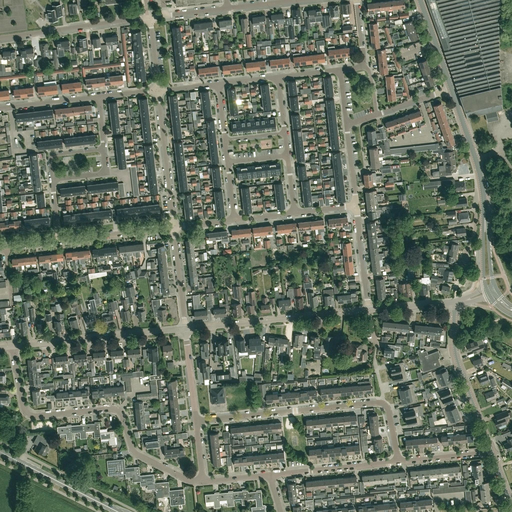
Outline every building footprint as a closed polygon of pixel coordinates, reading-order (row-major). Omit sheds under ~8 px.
[(89,13),(86,0),(72,0),(74,3),(69,4),(70,14),(78,13),(77,8),(84,7),(85,14),(89,13)] [(426,0),(434,22),(444,51),(460,98),(467,117),(469,117),(485,113),(496,111),(503,109),(501,102),(502,102),(499,70),(499,61),(498,21),(499,13),(500,0),(426,0)] [(343,14),(351,13),(350,4),(342,5),(343,14)] [(60,5),(53,6),(53,9),(48,10),(49,13),(46,14),(46,19),(49,19),(50,21),(57,20),(57,16),(62,15),(60,5)] [(329,6),(330,15),(326,15),(328,25),(332,25),(331,17),(339,16),(337,5),(329,6)] [(301,17),(300,9),(293,10),(294,18),(291,19),(287,19),(288,27),(289,27),(290,39),(291,42),(295,42),(295,38),(293,23),(302,22),(302,17),(301,17)] [(328,25),(326,15),(322,16),(321,9),(315,10),(316,17),(316,22),(322,21),(323,27),(328,26),(328,25)] [(316,22),(316,17),(315,10),(308,11),(309,17),(305,18),(306,29),(311,28),(310,22),(313,22),(316,22)] [(254,28),(257,28),(257,32),(260,31),(258,16),(256,17),(256,15),(252,16),(252,17),(253,26),(250,26),(250,30),(251,36),(254,35),(254,28)] [(407,29),(415,26),(412,20),(405,23),(405,24),(402,25),(404,29),(407,28),(407,29)] [(409,35),(417,32),(415,26),(407,29),(409,35)] [(417,32),(409,35),(411,41),(419,38),(417,32)] [(112,36),(105,37),(106,44),(106,45),(107,45),(110,44),(110,50),(113,50),(114,50),(113,48),(112,36)] [(79,46),(76,47),(77,52),(83,51),(83,50),(88,50),(87,38),(78,39),(79,46)] [(100,38),(93,39),(94,47),(101,46),(101,45),(100,38)] [(321,54),(320,47),(319,45),(325,45),(324,40),(316,41),(317,48),(318,55),(321,54)] [(48,50),(47,43),(40,44),(41,52),(42,52),(42,56),(46,56),(46,55),(50,55),(50,50),(48,50)] [(429,66),(426,60),(419,63),(421,69),(429,66)] [(423,75),(431,72),(429,66),(421,69),(423,75)] [(185,69),(177,70),(178,76),(185,76),(185,72),(191,71),(192,76),(195,76),(194,68),(190,69),(185,69)] [(42,72),(36,73),(34,73),(35,81),(38,81),(38,76),(43,75),(42,72)] [(425,81),(433,78),(431,72),(423,75),(425,81)] [(433,78),(425,81),(427,87),(435,84),(433,78)] [(435,112),(443,109),(441,103),(433,106),(435,112)] [(90,118),(89,113),(92,112),(91,105),(85,105),(86,113),(87,123),(94,122),(93,118),(90,118)] [(437,117),(445,115),(443,109),(435,112),(437,117)] [(420,121),(419,119),(423,118),(420,110),(414,112),(417,120),(418,122),(419,122),(420,121)] [(193,120),(200,119),(201,119),(201,116),(198,116),(197,111),(195,111),(192,112),(193,120)] [(411,122),(417,120),(414,112),(408,114),(411,122)] [(408,123),(411,122),(408,114),(402,116),(405,124),(406,128),(409,127),(408,123)] [(439,123),(447,121),(445,115),(437,117),(439,123)] [(399,126),(405,124),(402,116),(397,118),(399,126)] [(268,129),(271,129),(276,129),(275,117),(267,118),(268,129)] [(268,129),(267,118),(260,119),(261,130),(266,130),(266,129),(268,129)] [(393,128),(399,126),(397,118),(391,120),(393,128)] [(257,131),(261,130),(260,119),(253,120),(254,131),(257,130),(257,131)] [(238,121),(240,132),(243,132),(247,132),(246,120),(238,121)] [(251,131),(254,131),(253,120),(246,120),(247,132),(251,131)] [(388,130),(393,128),(391,120),(385,122),(388,130)] [(238,121),(231,122),(232,134),(237,133),(240,132),(238,121)] [(441,129),(449,127),(447,121),(439,123),(441,129)] [(368,137),(385,135),(385,133),(383,126),(379,128),(380,133),(375,133),(375,130),(367,131),(368,137)] [(443,135),(451,132),(449,127),(441,129),(443,135)] [(78,144),(77,136),(73,137),(73,132),(72,128),(70,128),(70,132),(71,137),(72,145),(78,144)] [(445,141),(453,138),(451,132),(443,135),(445,141)] [(384,145),(389,144),(389,141),(388,141),(387,136),(385,137),(385,135),(368,137),(369,144),(376,143),(376,139),(384,139),(384,145)] [(453,138),(445,141),(447,147),(455,144),(455,143),(456,143),(455,139),(454,140),(453,138)] [(445,159),(455,158),(454,151),(445,152),(445,149),(432,150),(433,154),(439,153),(439,155),(442,154),(442,158),(438,159),(438,162),(443,161),(443,159),(445,159)] [(39,154),(38,154),(37,154),(30,155),(30,157),(25,158),(25,159),(21,159),(16,159),(17,162),(18,162),(38,160),(38,157),(39,157),(39,154)] [(381,170),(391,168),(390,165),(382,166),(382,164),(385,164),(385,160),(379,161),(371,162),(371,168),(379,167),(379,170),(381,170)] [(274,175),(281,174),(280,163),(275,164),(273,164),(274,175)] [(267,176),(274,175),(273,164),(270,164),(265,165),(267,176)] [(455,164),(447,165),(446,165),(445,165),(446,170),(443,170),(444,176),(448,175),(448,172),(456,171),(455,164)] [(259,177),(267,176),(265,165),(260,165),(260,166),(258,166),(259,177)] [(252,178),(251,166),(247,167),(244,167),(245,179),(252,178)] [(245,179),(244,167),(241,168),(241,167),(237,168),(238,179),(245,179)] [(325,185),(343,182),(343,176),(335,177),(336,181),(323,182),(323,185),(325,185)] [(385,187),(394,186),(393,177),(389,177),(389,182),(385,183),(385,187)] [(380,178),(364,180),(364,183),(363,183),(364,186),(365,186),(365,187),(373,186),(373,182),(377,182),(381,181),(380,178)] [(454,180),(441,181),(442,188),(446,188),(446,184),(452,183),(453,185),(455,185),(455,191),(465,190),(464,181),(454,183),(454,180)] [(41,183),(33,184),(31,185),(24,186),(19,186),(19,188),(20,188),(20,193),(25,192),(25,188),(28,188),(34,187),(34,190),(42,189),(41,183)] [(326,196),(324,197),(325,204),(329,204),(329,205),(333,204),(333,199),(331,199),(331,196),(326,196)] [(374,204),(378,203),(374,203),(374,200),(384,199),(383,196),(366,198),(367,205),(374,204)] [(311,198),(304,199),(304,206),(312,205),(311,201),(319,200),(319,205),(324,205),(324,204),(323,197),(318,198),(318,197),(311,198)] [(467,206),(466,199),(456,200),(453,200),(453,203),(456,203),(457,207),(467,206)] [(107,218),(113,217),(113,216),(116,215),(115,209),(111,209),(108,207),(108,206),(107,201),(105,201),(105,205),(106,210),(107,218)] [(46,208),(44,208),(41,208),(42,213),(42,217),(43,225),(46,225),(46,226),(51,225),(50,219),(49,220),(49,217),(46,217),(45,213),(46,213),(46,208)] [(379,210),(368,211),(368,218),(376,217),(375,213),(379,213),(379,210)] [(452,224),(460,223),(469,222),(468,213),(458,214),(459,220),(452,220),(452,224)] [(341,218),(342,225),(344,225),(345,230),(351,229),(351,224),(348,225),(347,217),(341,218)] [(465,235),(465,228),(452,230),(452,233),(456,232),(457,236),(465,235)] [(198,246),(206,245),(205,239),(201,240),(201,237),(198,239),(198,240),(198,246)] [(442,248),(456,251),(458,244),(457,244),(458,240),(456,240),(449,241),(449,243),(451,244),(450,247),(442,245),(442,248)] [(149,253),(153,253),(158,252),(165,251),(164,245),(157,246),(157,249),(147,250),(148,253),(149,253)] [(455,257),(456,251),(442,248),(441,250),(444,251),(449,253),(448,255),(440,254),(455,257)] [(45,255),(43,255),(42,254),(39,254),(39,255),(40,262),(43,262),(43,268),(42,268),(42,271),(44,271),(47,271),(47,269),(47,267),(46,261),(45,255)] [(454,263),(455,257),(440,254),(440,256),(443,257),(443,258),(448,259),(447,262),(454,263)] [(20,275),(20,271),(18,258),(12,259),(13,265),(16,265),(16,271),(13,271),(14,275),(20,274),(20,275)] [(379,267),(372,267),(373,274),(380,273),(380,270),(384,269),(388,268),(388,267),(393,267),(392,265),(385,266),(383,266),(379,267)] [(446,271),(446,268),(439,267),(438,271),(440,272),(440,275),(443,276),(443,279),(451,281),(452,271),(446,270),(446,271)] [(419,294),(427,293),(427,290),(431,290),(429,273),(423,274),(424,277),(421,277),(422,285),(419,285),(419,294)] [(87,283),(90,282),(88,275),(85,275),(86,276),(78,278),(79,282),(86,280),(87,283)] [(436,284),(437,281),(432,280),(431,283),(432,289),(435,290),(436,286),(441,288),(441,291),(448,293),(450,287),(438,284),(438,285),(436,284)] [(412,295),(411,283),(402,284),(398,284),(399,292),(403,291),(404,296),(412,295)] [(127,290),(128,296),(135,295),(133,286),(126,287),(127,290)] [(293,288),(295,303),(296,303),(296,307),(303,306),(302,297),(299,298),(299,294),(302,293),(301,287),(293,288)] [(284,299),(286,308),(292,308),(290,296),(293,295),(292,288),(288,289),(289,291),(287,291),(288,299),(285,299),(284,299)] [(322,296),(324,296),(324,304),(331,303),(330,295),(327,295),(326,289),(321,289),(322,296)] [(286,308),(284,299),(285,299),(284,294),(281,294),(279,294),(278,290),(275,290),(275,297),(278,297),(280,309),(286,308)] [(229,300),(228,296),(227,291),(220,292),(220,294),(225,293),(226,305),(229,305),(228,300),(229,300)] [(248,313),(254,312),(253,305),(256,305),(255,291),(248,291),(249,301),(246,301),(247,305),(248,313)] [(314,296),(313,292),(309,293),(310,306),(317,305),(317,304),(318,303),(318,301),(317,300),(316,296),(314,296)] [(201,318),(200,304),(199,294),(192,295),(193,305),(197,304),(197,310),(194,311),(195,318),(201,318)] [(267,304),(266,297),(263,298),(263,305),(261,305),(262,311),(270,310),(269,304),(267,304)] [(161,306),(160,299),(152,300),(153,311),(158,310),(159,320),(166,319),(165,309),(166,309),(166,305),(161,306)] [(80,314),(77,303),(76,300),(71,302),(72,305),(73,309),(75,309),(77,315),(80,314)] [(126,304),(126,301),(122,302),(123,305),(124,310),(121,311),(123,320),(130,318),(127,304),(126,304)] [(52,311),(57,311),(62,310),(60,303),(55,305),(56,306),(51,306),(52,311)] [(233,315),(241,314),(240,304),(232,304),(233,315)] [(88,326),(95,324),(97,323),(94,314),(98,313),(96,306),(88,308),(90,315),(85,316),(87,325),(88,324),(88,326)] [(114,322),(112,312),(107,313),(106,312),(102,313),(101,314),(102,316),(104,324),(114,322)] [(60,318),(60,314),(56,314),(56,321),(54,321),(55,327),(54,327),(54,330),(55,329),(55,330),(61,329),(61,325),(64,325),(63,318),(60,318)] [(77,319),(76,315),(73,316),(72,316),(71,316),(70,316),(70,317),(69,317),(68,317),(69,321),(70,321),(72,328),(79,326),(77,319)] [(26,321),(25,317),(16,318),(17,327),(20,327),(21,334),(27,333),(26,321)] [(3,331),(4,330),(4,335),(11,335),(11,329),(10,329),(9,322),(2,323),(2,326),(3,331)] [(428,333),(428,326),(422,325),(420,339),(420,341),(420,346),(422,347),(423,347),(424,340),(423,340),(424,333),(428,333)] [(435,327),(433,347),(439,347),(440,343),(436,343),(436,339),(440,340),(441,327),(435,327)] [(306,356),(307,343),(302,343),(303,335),(294,334),(293,346),(303,347),(302,355),(306,356)] [(309,339),(308,344),(314,345),(313,350),(314,350),(313,359),(322,360),(323,359),(320,356),(320,351),(321,347),(321,345),(318,345),(318,336),(311,335),(311,340),(309,339)] [(260,337),(255,338),(256,351),(264,351),(264,348),(264,341),(261,342),(260,337)] [(321,347),(320,351),(327,352),(327,353),(331,354),(333,337),(325,337),(324,345),(321,344),(321,345),(321,347)] [(250,345),(247,345),(248,352),(248,355),(256,354),(256,351),(255,338),(249,338),(249,341),(250,345)] [(244,339),(237,340),(238,350),(242,350),(242,352),(248,352),(247,345),(245,346),(244,341),(244,339)] [(222,341),(223,353),(229,352),(229,355),(233,354),(232,345),(228,345),(228,340),(226,341),(226,340),(222,340),(222,341)] [(469,351),(472,350),(474,353),(484,349),(482,344),(483,344),(482,340),(481,340),(476,341),(476,340),(466,344),(469,351)] [(164,344),(164,345),(163,346),(164,355),(172,354),(171,345),(168,345),(167,344),(164,344)] [(365,361),(365,352),(361,352),(361,344),(352,344),(351,356),(359,356),(359,359),(365,361)] [(154,360),(154,362),(158,361),(157,348),(153,348),(153,346),(149,347),(149,348),(148,348),(149,360),(154,360)] [(400,351),(400,347),(391,346),(391,349),(385,348),(384,355),(388,356),(388,357),(394,357),(395,351),(400,351)] [(422,354),(420,349),(417,350),(423,372),(441,365),(438,358),(441,357),(438,350),(428,354),(427,352),(422,354)] [(63,367),(61,357),(59,357),(59,356),(56,356),(56,357),(55,357),(56,363),(53,364),(53,366),(53,374),(57,374),(56,368),(63,367)] [(46,364),(46,358),(43,358),(43,359),(41,361),(38,361),(37,362),(36,362),(36,359),(28,360),(29,366),(44,365),(44,364),(46,364)] [(475,367),(483,364),(481,358),(473,361),(475,367)] [(199,364),(199,367),(200,367),(200,371),(203,370),(204,379),(209,379),(209,366),(206,366),(205,361),(199,361),(200,364),(199,364)] [(396,363),(397,367),(395,367),(390,368),(392,374),(405,371),(403,362),(396,363)] [(437,380),(449,375),(447,370),(442,371),(440,372),(439,369),(433,372),(435,377),(436,377),(437,380)] [(221,372),(221,380),(231,379),(230,371),(221,372)] [(407,381),(405,371),(392,374),(393,381),(398,380),(400,379),(401,382),(407,381)] [(489,380),(487,374),(478,377),(481,384),(489,381),(491,387),(496,386),(493,378),(489,380)] [(451,381),(449,375),(437,380),(436,380),(439,389),(445,386),(444,383),(447,382),(451,381)] [(118,395),(117,387),(113,387),(113,382),(113,378),(110,379),(112,395),(118,395)] [(511,389),(511,387),(511,383),(503,379),(501,383),(511,389)] [(365,392),(368,392),(368,393),(372,392),(373,391),(372,387),(371,387),(370,384),(367,384),(366,381),(364,381),(364,385),(365,392)] [(217,387),(217,383),(210,384),(210,388),(212,404),(225,402),(223,386),(217,387)] [(266,395),(265,386),(271,385),(271,383),(270,383),(259,384),(260,396),(266,396),(266,395)] [(406,385),(406,388),(404,389),(399,390),(401,396),(414,393),(412,384),(406,385)] [(487,401),(496,398),(494,394),(497,393),(495,387),(492,389),(493,391),(485,394),(487,401)] [(9,402),(9,396),(6,396),(6,394),(3,394),(3,390),(0,389),(0,402),(8,405),(9,402)] [(440,396),(441,398),(441,399),(451,394),(449,389),(445,390),(443,391),(442,389),(435,391),(437,397),(440,396)] [(416,402),(414,393),(401,396),(402,402),(407,401),(409,401),(410,404),(416,402)] [(441,399),(441,398),(438,399),(442,408),(448,405),(447,403),(449,402),(454,400),(451,394),(441,399)] [(417,416),(416,412),(419,412),(417,406),(411,408),(411,411),(409,411),(404,412),(406,418),(417,416)] [(448,406),(442,409),(444,414),(447,413),(449,416),(458,412),(456,407),(452,408),(450,409),(448,406)] [(505,419),(509,418),(507,411),(495,415),(497,418),(494,419),(497,427),(506,423),(505,419)] [(458,412),(449,416),(447,416),(449,419),(446,420),(448,426),(455,423),(454,420),(456,419),(460,418),(458,412)] [(419,415),(417,416),(406,418),(407,425),(412,424),(414,423),(415,426),(421,425),(419,415)] [(101,437),(100,429),(99,422),(95,422),(95,423),(85,424),(86,432),(94,431),(95,437),(101,437)] [(86,432),(85,424),(85,423),(81,424),(81,425),(71,426),(72,433),(80,432),(80,439),(87,438),(86,432)] [(60,434),(66,434),(67,440),(73,439),(72,433),(71,426),(71,425),(67,425),(67,426),(57,427),(59,441),(61,441),(60,434)] [(466,433),(467,442),(473,441),(472,433),(469,433),(469,432),(469,430),(468,429),(469,429),(469,425),(465,425),(466,433)] [(100,429),(101,437),(101,440),(109,439),(109,445),(112,445),(112,447),(116,446),(114,430),(109,430),(109,431),(107,431),(107,429),(100,429)] [(38,434),(34,443),(38,445),(35,451),(42,455),(42,454),(44,450),(46,451),(47,451),(48,450),(49,449),(48,446),(46,446),(45,445),(48,440),(38,434)] [(160,436),(161,436),(161,434),(158,435),(158,438),(152,439),(153,448),(156,448),(156,447),(156,446),(159,446),(158,441),(161,441),(160,436)] [(153,448),(152,439),(151,437),(148,438),(148,436),(142,437),(142,443),(145,443),(146,448),(149,447),(149,448),(153,448)] [(383,443),(375,444),(371,445),(371,446),(370,447),(372,449),(372,450),(373,451),(374,451),(375,451),(375,450),(383,450),(384,450),(384,447),(383,447),(383,443)] [(108,469),(111,469),(112,475),(125,474),(125,468),(124,459),(107,461),(108,469)] [(478,470),(482,470),(481,463),(481,461),(476,461),(477,464),(477,465),(473,465),(474,471),(478,471),(478,470)] [(140,481),(140,475),(139,466),(125,468),(125,474),(126,477),(132,476),(132,482),(140,481)] [(410,479),(418,478),(417,474),(416,470),(410,470),(410,475),(409,475),(410,479)] [(155,491),(155,483),(154,474),(140,475),(140,481),(141,484),(146,484),(147,489),(153,489),(153,492),(155,491)] [(370,484),(370,483),(369,479),(368,475),(362,475),(362,481),(360,481),(360,488),(361,493),(365,493),(364,485),(370,484)] [(170,496),(169,490),(169,481),(155,483),(155,491),(156,492),(157,494),(162,494),(162,497),(170,496)] [(169,490),(170,496),(170,499),(171,504),(172,505),(177,505),(177,504),(185,503),(184,489),(169,490)] [(234,499),(241,498),(242,504),(248,504),(248,499),(247,492),(247,489),(243,489),(243,490),(233,491),(234,499)] [(256,506),(262,505),(261,489),(256,490),(256,491),(247,492),(248,499),(256,498),(256,506)] [(234,499),(233,491),(233,490),(228,491),(228,492),(219,493),(220,503),(227,503),(227,506),(235,505),(234,499)] [(220,503),(219,493),(219,492),(214,492),(215,493),(205,494),(206,502),(206,506),(214,505),(214,507),(221,506),(220,503)] [(486,495),(481,495),(482,502),(487,502),(486,501),(490,500),(489,494),(486,494),(486,495)] [(314,510),(313,502),(307,502),(306,503),(306,506),(311,506),(311,509),(311,510),(314,510)]
